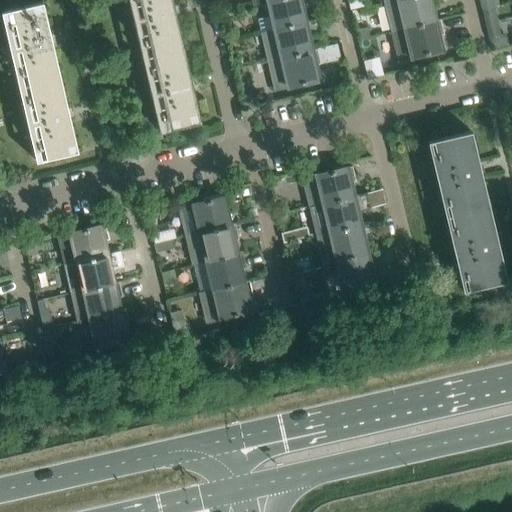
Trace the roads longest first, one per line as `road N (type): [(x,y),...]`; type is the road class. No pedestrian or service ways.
road 1 (primary): [(511,376),(222,440)]
road 2 (primary): [(251,485),(511,427)]
road 3 (primary): [(222,440),(0,490)]
road 4 (residential): [(410,269),(371,116)]
road 5 (residential): [(287,298),(249,146)]
road 6 (residential): [(41,356),(4,204)]
road 7 (residential): [(165,326),(128,175)]
road 8 (residential): [(239,148),(203,0)]
road 9 (residential): [(128,175),(4,204)]
road 10 (residential): [(494,87),(371,116)]
road 11 (residential): [(369,117),(249,146)]
road 12 (residential): [(369,117),(339,0)]
